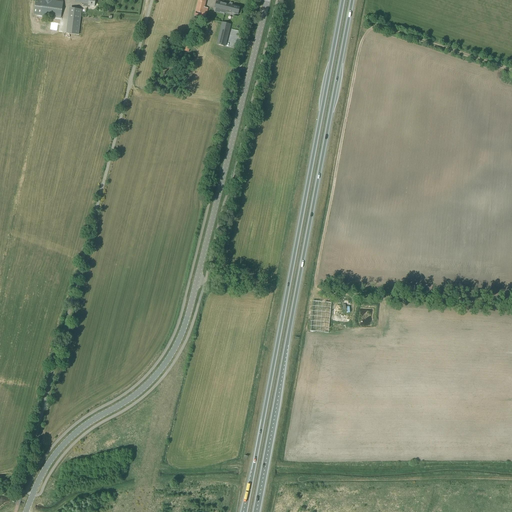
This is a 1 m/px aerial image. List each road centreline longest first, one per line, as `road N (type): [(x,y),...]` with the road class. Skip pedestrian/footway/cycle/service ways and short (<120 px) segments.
road 1 (tertiary): [(24,511),(62,444),(152,379),(180,336),(267,0)]
road 2 (trunk): [(254,511),(352,0)]
road 3 (trunk): [(342,0),(244,511)]
road 4 (track): [(511,69),(372,24)]
